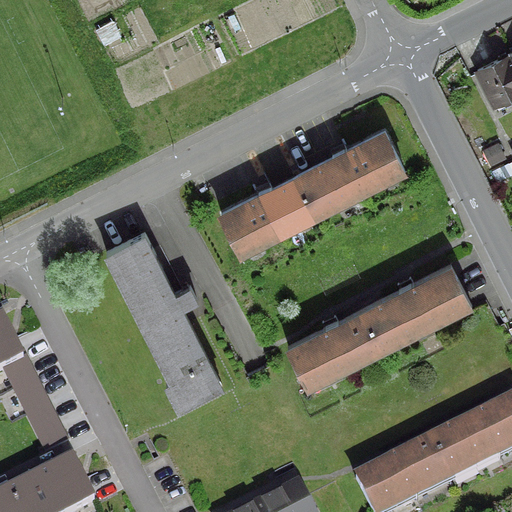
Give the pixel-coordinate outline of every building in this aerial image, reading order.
[(511,63),(507,54),(475,70),(492,105),(511,95),(511,63)] [(331,157),(291,177),(297,188),(309,212),(400,166),(382,131),(344,150),(342,145),(328,152),(331,157)] [(254,189),(256,194),(218,213),(236,248),(309,212),(297,188),(291,177),(270,187),(267,182),(254,189)] [(142,232),(104,252),(182,404),(219,385),(179,307),(194,299),(187,285),(172,293),(142,232)] [(397,289),(358,309),(376,346),(467,300),(448,264),(411,283),(408,277),(395,284),(397,289)] [(320,322),(322,327),(285,346),(304,382),(376,346),(358,309),(335,321),(333,315),(320,322)] [(23,372),(18,360),(19,360),(0,322),(0,369),(6,366),(12,377),(7,380),(43,452),(65,441),(29,369),(23,372)] [(466,423),(427,443),(445,479),(511,445),(511,399),(479,417),(476,411),(463,417),(466,423)] [(388,455),(391,461),(354,479),(370,511),(378,511),(445,479),(427,443),(404,454),(401,448),(388,455)] [(0,511),(68,511),(90,501),(69,460),(0,494),(0,511)] [(247,511),(309,511),(296,487),(247,511)]
